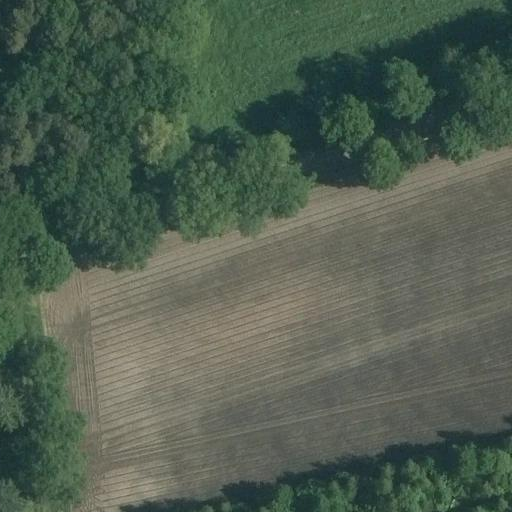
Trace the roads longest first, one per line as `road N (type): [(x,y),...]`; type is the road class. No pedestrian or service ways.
road 1 (tertiary): [(0,264),(511,101)]
road 2 (track): [(41,511),(10,260)]
